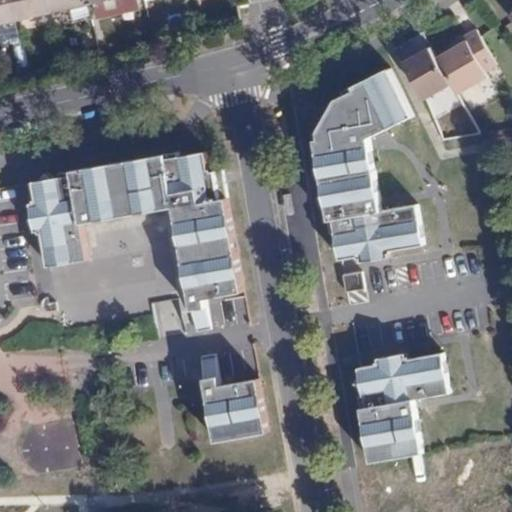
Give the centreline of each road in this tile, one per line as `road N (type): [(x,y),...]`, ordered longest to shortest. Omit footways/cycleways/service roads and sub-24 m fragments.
road 1 (residential): [(314,511),(240,62)]
road 2 (residential): [(240,62),(0,116)]
road 3 (residential): [(384,0),(240,62)]
